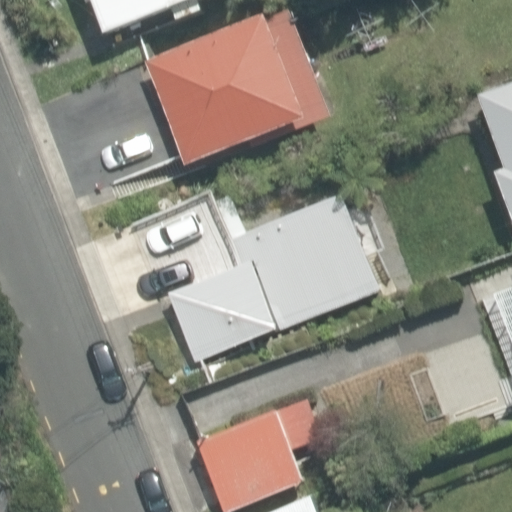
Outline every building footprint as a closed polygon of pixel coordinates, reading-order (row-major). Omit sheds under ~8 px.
[(99,0),(111,33),(178,8),(184,21),(209,12),(204,0),(99,0)] [(151,64),(190,171),(334,118),(295,11),(151,64)] [(499,174),(511,208),(511,86),(483,97),(510,170),(499,174)] [(511,268),(473,281),(511,401),(511,268)] [(204,445),(228,511),(229,511),(308,483),(296,451),(328,439),(315,404),(204,445)] [(281,511),(327,511),(322,497),(281,511)]
